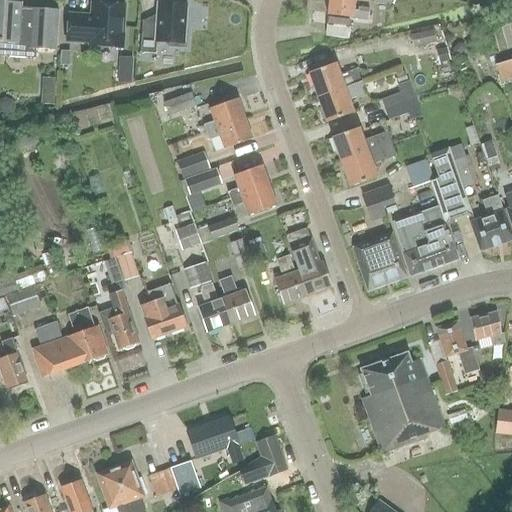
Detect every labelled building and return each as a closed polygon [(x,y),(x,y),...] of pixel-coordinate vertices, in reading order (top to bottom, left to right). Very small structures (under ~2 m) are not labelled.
[(329,0),(328,15),(351,18),(367,20),(368,10),(353,8),(354,0),(329,0)] [(36,16),(21,15),(22,3),(0,1),(0,52),(4,57),(36,59),(36,49),(56,50),(59,11),(38,9),(37,9),(36,16)] [(123,34),(125,5),(93,3),(92,16),(69,15),(67,41),(90,43),(90,46),(122,48),(122,47),(124,47),(125,34),(123,34)] [(185,30),(187,5),(158,3),(157,22),(143,21),(141,53),(156,54),(157,42),(168,43),(168,47),(186,48),(187,30),(185,30)] [(326,34),(349,37),(351,22),(328,20),(326,34)] [(413,49),(437,44),(434,31),(411,36),(413,49)] [(447,48),(439,50),(443,62),(450,60),(447,48)] [(62,52),(61,65),(70,66),(71,52),(62,52)] [(119,70),(133,71),(134,58),(120,58),(119,70)] [(502,84),(511,80),(511,60),(496,66),(502,84)] [(318,98),(361,82),(357,70),(348,73),(348,74),(341,77),(336,64),(309,73),(318,98)] [(399,75),(396,76),(400,85),(402,84),(408,82),(404,73),(399,75)] [(385,110),(415,100),(409,81),(408,82),(402,84),(400,85),(398,85),(401,93),(381,100),(385,110)] [(361,82),(318,98),(327,123),(354,113),(349,102),(366,96),(361,82)] [(55,105),(56,92),(42,91),(42,104),(55,105)] [(169,116),(196,106),(192,94),(165,103),(169,116)] [(16,107),(13,101),(5,98),(0,100),(0,112),(8,115),(14,113),(16,107)] [(203,126),(206,133),(245,119),(238,99),(210,109),(214,122),(203,126)] [(415,100),(385,110),(389,120),(408,113),(411,120),(422,116),(415,100)] [(245,119),(206,133),(209,141),(220,137),(224,150),(252,139),(245,119)] [(341,163),(392,144),(387,132),(364,141),(359,128),(332,138),(341,163)] [(15,151),(39,144),(37,137),(13,143),(15,151)] [(488,160),(496,157),(492,141),(483,144),(488,160)] [(392,144),(341,163),(350,187),(377,178),(372,165),(396,157),(392,144)] [(474,185),(465,158),(454,162),(449,148),(430,155),(438,179),(430,182),(438,208),(441,207),(447,226),(473,217),(463,189),(474,185)] [(183,179),(210,170),(204,153),(177,162),(183,179)] [(496,157),(488,160),(490,167),(498,164),(496,157)] [(409,178),(429,170),(425,160),(406,167),(409,178)] [(231,200),(269,186),(262,166),(234,176),(239,189),(228,192),(231,200)] [(222,183),(217,169),(190,178),(195,192),(222,183)] [(429,170),(409,178),(413,188),(433,181),(429,170)] [(269,186),(231,200),(233,207),(244,203),(249,216),(277,206),(269,186)] [(383,208),(395,204),(388,186),(361,196),(371,223),(386,217),(383,208)] [(480,252),(511,240),(511,235),(498,196),(482,201),(488,217),(470,223),(480,252)] [(458,260),(447,226),(441,207),(438,208),(411,217),(394,223),(404,254),(403,254),(411,277),(458,260)] [(212,239),(239,230),(235,218),(208,228),(212,239)] [(360,231),(357,223),(345,227),(348,235),(360,231)] [(190,226),(185,228),(192,248),(201,245),(194,225),(190,226)] [(212,239),(208,228),(197,231),(203,245),(213,242),(212,239)] [(299,272),(308,297),(331,288),(322,263),(320,264),(307,229),(286,236),(294,261),(298,259),(302,270),(299,272)] [(375,257),(385,286),(407,278),(392,235),(365,244),(370,259),(375,257)] [(251,264),(241,238),(229,242),(239,268),(251,264)] [(256,265),(269,261),(261,239),(248,243),(256,265)] [(368,292),(385,286),(375,257),(370,259),(365,244),(353,248),(368,292)] [(126,282),(139,277),(130,254),(117,258),(126,282)] [(308,297),(299,272),(295,273),(289,256),(276,260),(283,278),(275,280),(284,305),(308,297)] [(112,286),(124,282),(115,259),(104,263),(112,286)] [(190,290),(212,282),(205,263),(184,271),(190,290)] [(43,266),(12,277),(17,291),(48,280),(43,266)] [(0,297),(17,291),(12,277),(10,271),(0,274),(0,297)] [(222,299),(231,325),(254,316),(245,291),(238,294),(231,277),(219,281),(225,298),(222,299)] [(231,325),(222,299),(218,301),(212,284),(201,288),(202,290),(201,291),(206,305),(198,308),(207,333),(231,325)] [(153,339),(185,327),(170,285),(148,293),(152,304),(142,308),(146,318),(145,318),(153,339)] [(14,317),(41,307),(33,287),(7,296),(14,317)] [(138,344),(133,330),(135,329),(122,292),(109,296),(114,308),(99,313),(106,334),(113,332),(114,337),(115,336),(120,350),(124,349),(126,350),(134,348),(135,345),(138,344)] [(77,366),(80,365),(80,366),(82,367),(90,365),(91,363),(94,361),(96,362),(104,360),(105,357),(105,356),(107,355),(97,327),(94,328),(88,309),(68,316),(75,334),(67,338),(77,366)] [(500,334),(497,312),(471,319),(476,341),(491,337),(493,346),(505,343),(503,334),(500,334)] [(77,366),(67,338),(62,339),(56,322),(35,330),(41,347),(33,350),(43,378),(77,366)] [(459,354),(465,375),(479,370),(472,348),(467,350),(458,322),(436,329),(446,358),(459,354)] [(27,384),(22,370),(23,369),(12,339),(2,343),(7,356),(0,358),(0,370),(3,378),(4,377),(9,390),(13,389),(15,389),(21,387),(22,385),(27,384)] [(411,363),(408,354),(361,370),(363,375),(359,376),(366,394),(370,393),(371,396),(362,399),(382,455),(428,438),(427,435),(445,428),(420,360),(411,363)] [(442,385),(454,381),(448,362),(436,366),(442,385)] [(483,385),(503,379),(501,373),(493,375),(486,371),(479,373),(483,385)] [(511,412),(498,411),(495,434),(511,435),(511,412)] [(243,460),(238,445),(235,435),(228,417),(187,432),(197,460),(227,449),(233,463),(243,460)] [(251,429),(235,435),(238,445),(254,439),(251,429)] [(245,485),(285,470),(274,438),(256,445),(262,460),(240,472),(245,485)] [(181,466),(170,469),(178,490),(180,496),(200,488),(191,462),(181,466)] [(133,469),(131,463),(108,471),(106,471),(102,472),(101,474),(98,475),(105,495),(104,496),(108,509),(103,511),(145,511),(140,499),(144,498),(136,478),(138,477),(135,468),(133,469)] [(170,469),(160,473),(167,494),(178,490),(170,469)] [(160,473),(149,477),(157,498),(167,494),(160,473)] [(92,511),(87,496),(85,496),(80,482),(74,484),(72,483),(68,485),(66,487),(62,488),(70,511),(92,511)] [(282,511),(278,511),(273,511),(265,490),(230,503),(229,501),(220,504),(223,511),(282,511)] [(50,511),(44,495),(34,498),(32,498),(28,499),(26,501),(23,502),(26,511),(50,511)]
